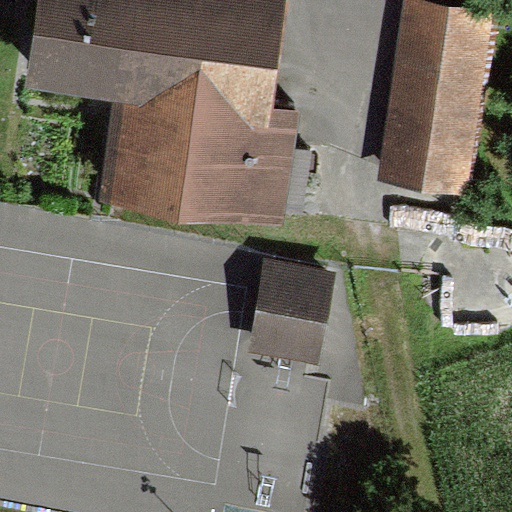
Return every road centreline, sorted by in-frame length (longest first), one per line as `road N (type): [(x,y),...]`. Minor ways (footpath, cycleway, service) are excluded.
road 1 (track): [(418,511),(350,190)]
road 2 (track): [(350,0),(350,190)]
